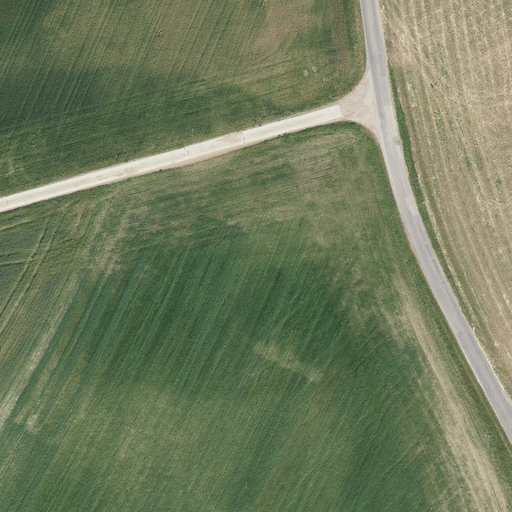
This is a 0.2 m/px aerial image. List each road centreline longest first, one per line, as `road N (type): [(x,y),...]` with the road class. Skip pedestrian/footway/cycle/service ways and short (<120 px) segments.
road 1 (unclassified): [(0,204),(383,99)]
road 2 (tertiary): [(383,99),(415,229),(511,423)]
